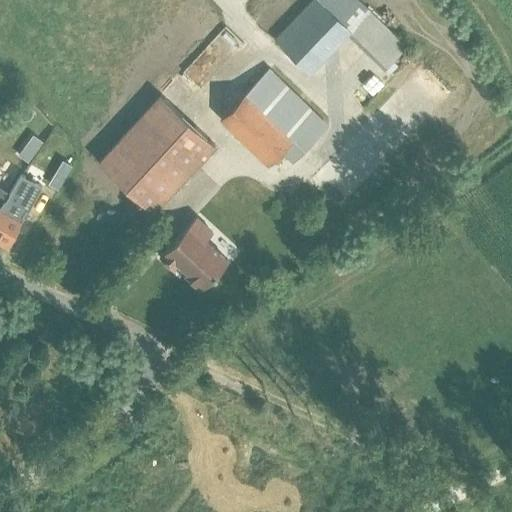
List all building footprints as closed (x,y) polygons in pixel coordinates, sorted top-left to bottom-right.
[(361,0),(310,0),(274,38),(310,71),(348,32),(389,71),(398,62),(395,58),(407,44),(361,0)] [(329,124),(270,67),(221,118),(268,163),(282,150),(294,161),(329,124)] [(100,162),(153,210),(214,143),(162,95),(100,162)] [(57,137),(46,156),(65,167),(78,148),(57,137)] [(20,156),(28,162),(41,143),(33,138),(20,156)] [(10,192),(0,208),(0,241),(5,244),(21,216),(18,214),(24,203),(27,204),(50,163),(39,156),(33,167),(28,163),(10,192)] [(0,208),(10,192),(0,184),(0,208)] [(197,215),(161,254),(173,266),(178,260),(188,269),(185,271),(202,287),(228,258),(206,237),(213,230),(197,215)]
